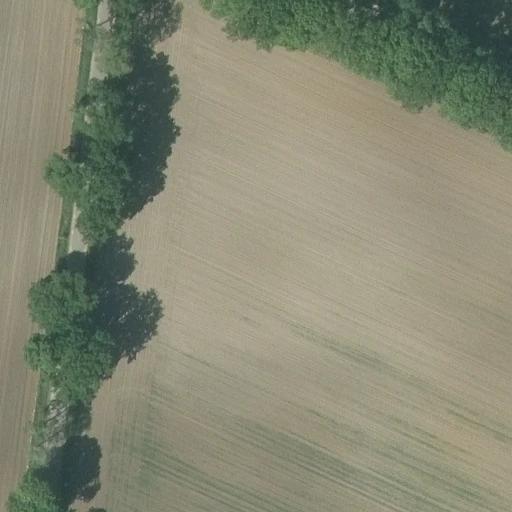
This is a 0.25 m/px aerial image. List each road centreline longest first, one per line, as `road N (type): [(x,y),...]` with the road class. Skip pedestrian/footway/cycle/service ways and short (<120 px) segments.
road 1 (unclassified): [(43,511),(106,0)]
road 2 (track): [(511,85),(325,0)]
